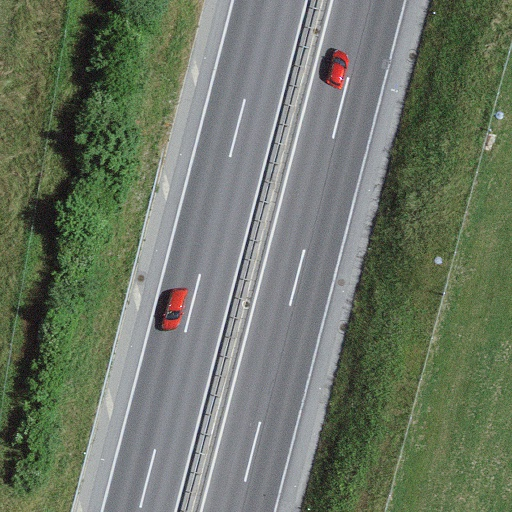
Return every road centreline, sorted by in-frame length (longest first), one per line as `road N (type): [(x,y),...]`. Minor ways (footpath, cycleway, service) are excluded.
road 1 (motorway): [(244,511),(376,0)]
road 2 (motorway): [(268,0),(137,511)]
